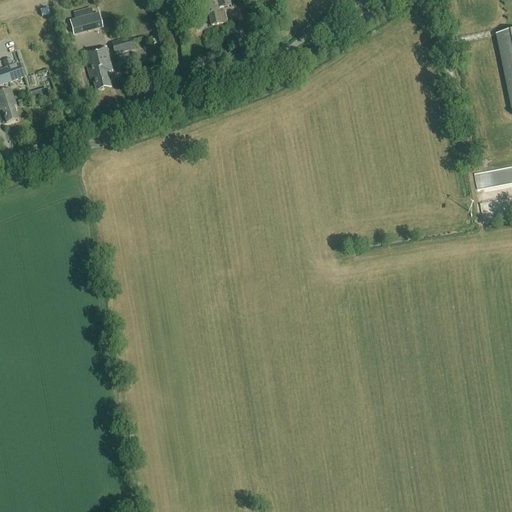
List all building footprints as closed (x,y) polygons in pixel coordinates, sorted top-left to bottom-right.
[(219,8),(231,6),(229,0),(199,0),(203,16),(209,15),(211,26),(227,23),(225,12),(220,13),(219,8)] [(69,21),(74,36),(103,29),(99,14),(93,15),(91,9),(78,12),(80,19),(69,21)] [(511,31),(495,35),(511,114),(511,113),(511,31)] [(115,55),(135,50),(131,38),(111,43),(115,55)] [(90,80),(92,79),(96,93),(111,88),(107,73),(112,71),(106,48),(83,54),(90,80)] [(10,58),(2,61),(5,68),(12,66),(10,58)] [(19,64),(0,70),(0,86),(24,78),(19,64)] [(40,72),(42,80),(52,78),(50,70),(40,72)] [(47,89),(40,91),(43,98),(49,96),(47,89)] [(7,123),(18,119),(14,107),(16,106),(11,90),(0,93),(0,110),(0,112),(3,111),(7,123)] [(494,171),(482,173),(484,185),(496,184),(494,171)]
